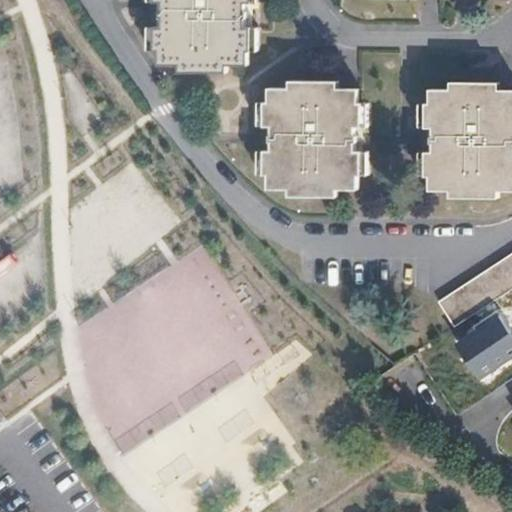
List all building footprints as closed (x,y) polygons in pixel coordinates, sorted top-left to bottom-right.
[(231,60),(250,61),(250,46),(254,45),(254,21),(247,21),(246,0),(164,0),(165,21),(158,21),(158,45),(163,46),(163,60),(181,60),(181,67),(230,68),(231,60)] [(338,188),(359,189),(359,173),(364,173),(363,150),(356,150),(356,124),(363,124),(364,100),(358,100),(358,86),(337,85),(337,77),(289,77),(289,86),(270,86),(269,100),(266,100),(266,124),(273,124),(273,149),(266,150),(266,174),(270,174),(270,188),(290,188),(290,196),(338,196),(338,188)] [(499,190),(511,189),(511,87),(499,88),(499,78),(451,77),(451,87),(430,87),(430,101),(426,101),(425,126),(433,127),(433,150),(425,150),(425,175),(430,175),(430,189),(450,189),(450,197),(499,197),(499,190)] [(511,251),(437,300),(454,326),(511,287),(511,251)] [(511,337),(496,315),(458,342),(482,377),(511,355),(511,337)] [(232,450),(241,464),(245,462),(261,487),(303,461),(279,422),(232,450)]
